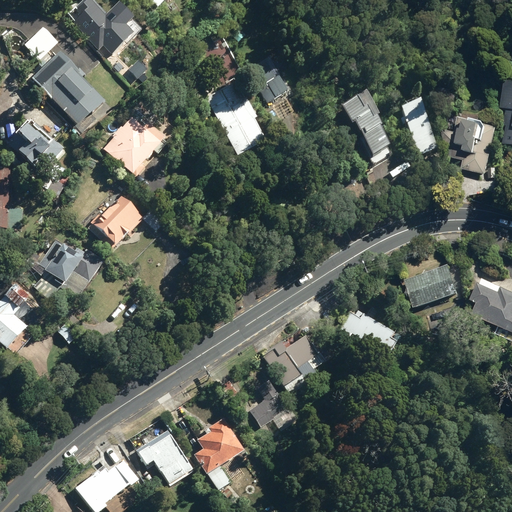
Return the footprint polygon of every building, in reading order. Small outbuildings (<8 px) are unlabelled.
[(102,48),(105,51),(120,37),(114,30),(115,29),(109,21),(111,19),(92,0),(88,0),(70,17),(77,25),(74,26),(92,46),(94,44),(100,51),(102,48)] [(154,5),(160,11),(171,0),(146,0),(152,6),(154,5)] [(37,61),(55,44),(43,31),(24,48),(37,61)] [(80,130),(82,128),(107,105),(80,78),(82,76),(62,56),(54,63),(49,57),(39,67),(43,71),(32,81),(79,129),(80,130)] [(251,71),(270,105),(290,93),(271,60),(251,71)] [(246,105),(236,86),(207,101),(240,160),(268,145),(257,124),(260,123),(249,103),(246,105)] [(360,133),(377,160),(394,150),(380,126),(382,125),(376,116),(383,112),(369,89),(341,106),(352,124),(355,123),(361,132),(360,133)] [(423,155),(426,162),(444,165),(425,111),(432,109),(427,94),(406,102),(407,105),(403,107),(420,156),(423,155)] [(463,168),(488,175),(499,127),(462,117),(457,133),(445,129),(447,144),(456,146),(455,155),(466,158),(463,168)] [(146,132),(133,120),(105,151),(135,178),(168,142),(151,127),(146,132)] [(52,166),(64,153),(33,124),(32,126),(29,124),(16,137),(18,139),(10,147),(35,171),(45,160),(52,166)] [(17,160),(13,164),(23,173),(26,169),(17,160)] [(51,191),(61,197),(68,183),(62,179),(68,169),(58,164),(52,173),(59,177),(51,191)] [(10,211),(12,172),(0,171),(0,231),(23,232),(23,212),(10,211)] [(117,249),(118,250),(146,223),(123,200),(104,219),(100,215),(91,224),(107,239),(104,242),(114,252),(117,249)] [(53,214),(58,217),(61,211),(57,208),(53,214)] [(145,221),(157,234),(166,225),(153,212),(145,221)] [(61,291),(78,303),(90,285),(91,286),(106,264),(86,251),(84,255),(78,251),(76,254),(65,247),(64,248),(56,243),(47,257),(43,254),(36,265),(47,273),(46,275),(48,276),(36,288),(49,302),(61,291)] [(407,281),(417,309),(461,293),(451,265),(407,281)] [(476,316),(511,331),(511,290),(485,280),(483,285),(481,284),(474,302),(481,304),(476,316)] [(0,344),(16,359),(36,338),(21,324),(30,315),(23,308),(28,303),(14,291),(7,299),(0,292),(0,344)] [(390,338),(394,333),(358,310),(355,315),(349,311),(335,333),(348,341),(351,335),(386,357),(396,342),(390,338)] [(263,356),(289,396),(318,377),(313,370),(323,364),(306,336),(284,350),(285,352),(279,356),(274,349),(263,356)] [(220,387),(230,402),(239,396),(229,381),(220,387)] [(250,412),(261,428),(288,410),(269,381),(257,389),(266,401),(250,412)] [(220,489),(231,483),(220,467),(245,451),(223,419),(205,430),(207,434),(197,440),(203,450),(193,456),(206,476),(210,473),(220,489)] [(153,462),(169,485),(193,469),(167,430),(136,451),(146,466),(153,462)] [(74,489),(90,511),(99,511),(106,507),(105,506),(139,481),(123,460),(108,472),(104,466),(74,489)] [(221,494),(226,500),(232,495),(226,489),(221,494)]
